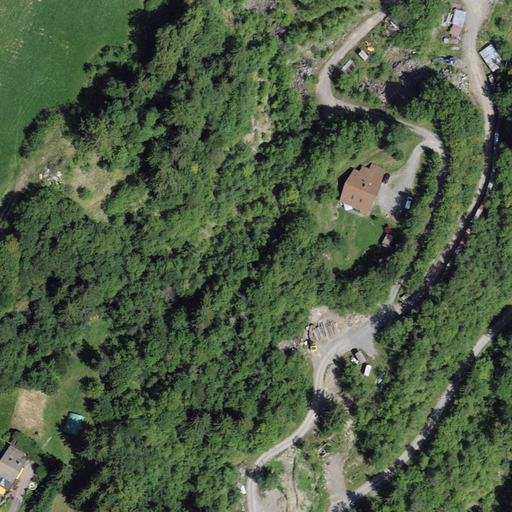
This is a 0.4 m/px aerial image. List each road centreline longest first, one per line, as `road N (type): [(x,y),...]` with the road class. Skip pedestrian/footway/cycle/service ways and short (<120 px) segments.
road 1 (track): [(467,0),(488,117),(481,187),(423,291),(322,365),(303,429),(260,462),(254,511)]
road 2 (track): [(340,511),(409,449),(511,311)]
road 3 (track): [(432,140),(337,105),(325,91),(350,41),(400,0)]
road 4 (track): [(387,206),(417,150),(432,140),(442,169),(434,205)]
road 5 (track): [(377,323),(434,205)]
